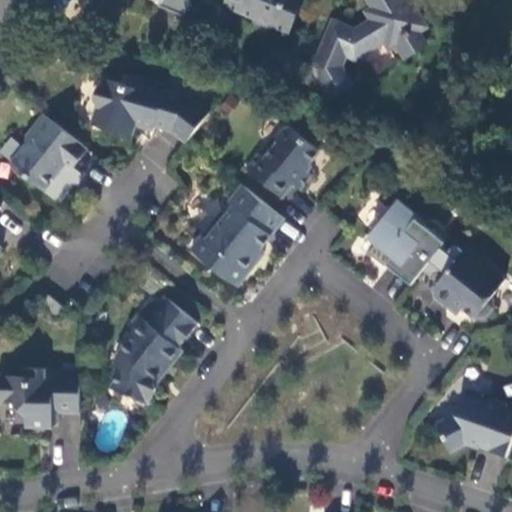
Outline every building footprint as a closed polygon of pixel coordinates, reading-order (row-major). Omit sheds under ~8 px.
[(287,30),(300,0),(224,0),(223,3),(287,30)] [(370,0),(372,2),(365,8),(371,16),(356,26),(334,17),(314,65),(333,96),(354,84),(342,65),(347,55),(356,58),(385,39),(390,47),(398,42),(405,54),(425,42),(418,30),(427,24),(412,0),(370,0)] [(190,142),(212,115),(190,98),(170,91),(171,87),(135,77),(133,85),(105,76),(104,81),(101,81),(98,85),(94,97),(98,101),(92,121),(117,128),(119,122),(134,127),(137,118),(156,124),(157,120),(167,125),(190,142)] [(232,117),(241,105),(233,98),(223,110),(232,117)] [(89,143),(44,108),(26,134),(26,141),(12,159),(45,185),(66,157),(75,163),(89,143)] [(305,167),(320,148),(293,125),(282,127),(277,136),(278,145),(269,157),(263,153),(251,169),(278,190),(288,178),(299,187),(312,172),(305,167)] [(280,210),(238,176),(225,196),(231,200),(205,234),(199,229),(188,243),(235,280),(261,247),(257,243),(280,210)] [(463,214),(472,203),(460,194),(451,204),(463,214)] [(392,261),(416,282),(435,259),(449,241),(400,203),(372,238),(379,242),(372,252),(384,263),(391,253),(395,257),(392,261)] [(511,279),(454,235),(449,241),(435,259),(449,271),(436,288),(438,298),(449,308),(459,306),(461,303),(480,319),(490,319),(499,308),(498,295),(511,279)] [(200,318),(167,292),(148,317),(142,312),(132,324),(134,334),(126,345),(122,356),(122,363),(114,380),(128,387),(127,391),(135,395),(138,390),(153,397),(159,383),(155,378),(165,367),(171,366),(186,347),(181,342),(200,318)] [(68,305),(54,295),(48,303),(62,313),(68,305)] [(59,401),(86,402),(87,360),(69,358),(61,366),(51,366),(52,359),(30,359),(30,366),(3,366),(2,394),(20,395),(33,404),(33,416),(59,417),(59,401)] [(509,459),(511,449),(511,412),(505,411),(507,405),(495,401),(486,404),(466,397),(460,415),(438,425),(451,455),(471,446),(483,450),(484,446),(491,448),(490,453),(509,459)]
